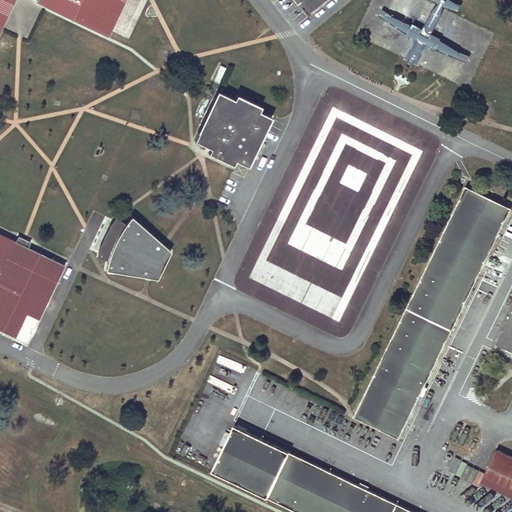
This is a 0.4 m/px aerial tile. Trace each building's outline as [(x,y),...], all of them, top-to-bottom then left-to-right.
[(0,0),(0,24),(11,0),(0,0)] [(37,0),(107,32),(122,0),(37,0)] [(300,0),(310,11),(323,0),(300,0)] [(214,79),(219,81),(226,67),(220,65),(214,79)] [(234,97),(217,91),(194,139),(210,146),(208,150),(232,162),(234,159),(247,164),(271,115),(259,109),(260,104),(237,93),(234,97)] [(265,298),(346,316),(356,300),(356,297),(376,295),(391,229),(365,223),(364,212),(370,211),(369,198),(365,197),(364,204),(357,200),(359,189),(341,184),(342,194),(333,192),(332,179),(329,191),(324,188),(325,202),(319,212),(301,208),(302,216),(284,245),(270,246),(271,263),(302,282),(301,289),(308,294),(265,298)] [(511,210),(511,207),(465,185),(354,415),(402,438),(511,210)] [(158,278),(171,249),(131,216),(126,221),(120,229),(115,239),(111,249),(107,260),(106,269),(158,278)] [(39,317),(64,264),(0,233),(0,328),(18,336),(29,313),(39,317)] [(511,313),(497,344),(511,350),(511,313)] [(218,441),(225,423),(220,421),(213,438),(218,441)] [(415,511),(234,426),(213,470),(299,511),(415,511)] [(436,474),(449,449),(442,446),(430,471),(436,474)] [(480,483),(511,497),(511,456),(495,449),(480,483)] [(445,464),(437,478),(449,485),(458,472),(445,464)] [(477,486),(484,473),(470,465),(463,479),(477,486)]
